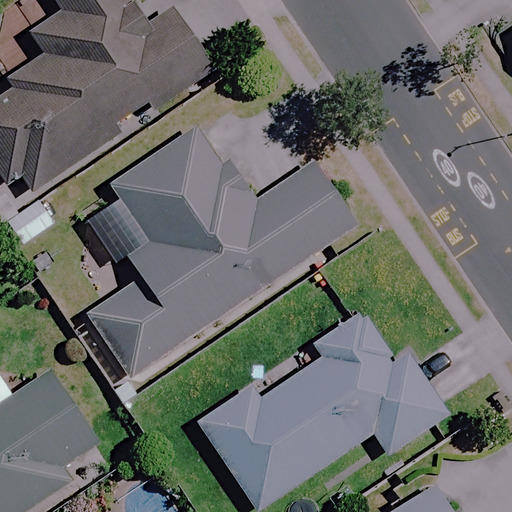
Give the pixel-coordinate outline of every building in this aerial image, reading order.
[(140,25),(122,0),(52,0),(62,14),(31,36),(45,57),(0,87),(0,89),(5,98),(0,101),(0,182),(4,189),(20,179),(31,194),(206,75),(162,9),(140,25)] [(249,210),(197,133),(107,194),(145,249),(125,263),(138,283),(83,320),(127,385),(353,231),(310,168),(249,210)] [(389,363),(356,314),(306,347),(316,363),(258,402),(251,391),(195,427),(251,511),(258,511),(369,438),(383,459),(444,419),(401,355),(389,363)] [(92,449),(46,378),(0,407),(0,511),(31,511),(69,488),(58,471),(92,449)] [(443,511),(430,490),(393,511),(443,511)]
